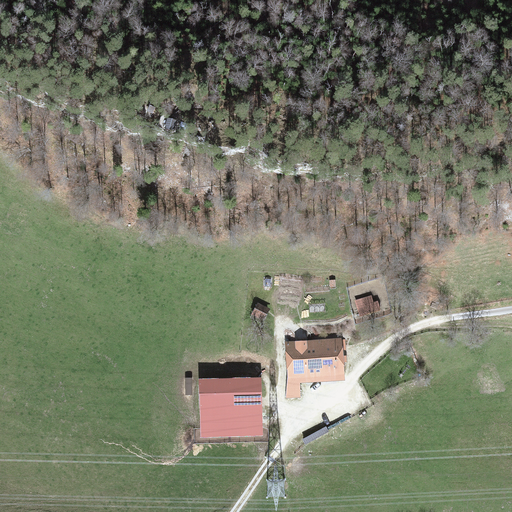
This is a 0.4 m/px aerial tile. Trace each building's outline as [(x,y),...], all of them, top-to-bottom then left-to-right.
[(178,126),(169,123),(166,132),(175,135),(178,126)] [(373,305),(371,297),(352,303),(359,322),(380,314),(377,304),(373,305)] [(270,312),(257,306),(252,317),(265,323),(270,312)] [(340,343),(287,344),(289,400),(298,399),(298,382),(341,381),(340,343)] [(261,380),(197,381),(198,440),(261,439),(261,380)]
